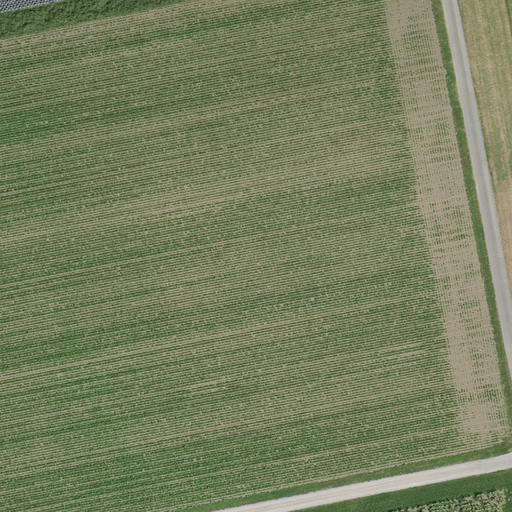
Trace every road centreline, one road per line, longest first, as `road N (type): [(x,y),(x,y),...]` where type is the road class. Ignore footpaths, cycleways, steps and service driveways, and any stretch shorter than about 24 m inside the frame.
road 1 (residential): [(511,343),(446,0)]
road 2 (track): [(511,458),(235,511)]
